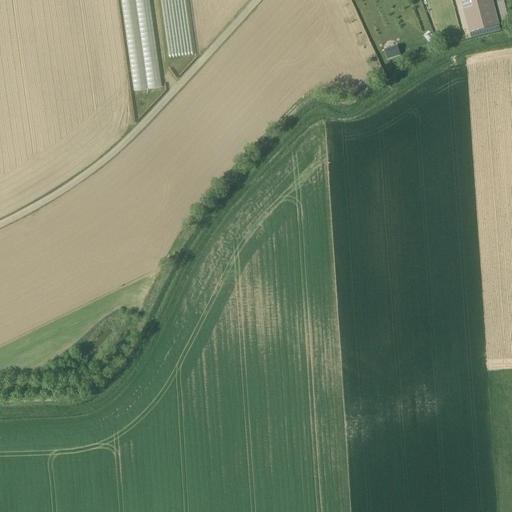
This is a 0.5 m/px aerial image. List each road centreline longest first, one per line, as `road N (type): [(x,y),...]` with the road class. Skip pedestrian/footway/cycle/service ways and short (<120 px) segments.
road 1 (track): [(0,429),(104,423),(152,368),(210,269),(308,151),(348,129),(408,118),(462,90),(511,81)]
road 2 (unclassified): [(0,225),(127,142),(265,0)]
